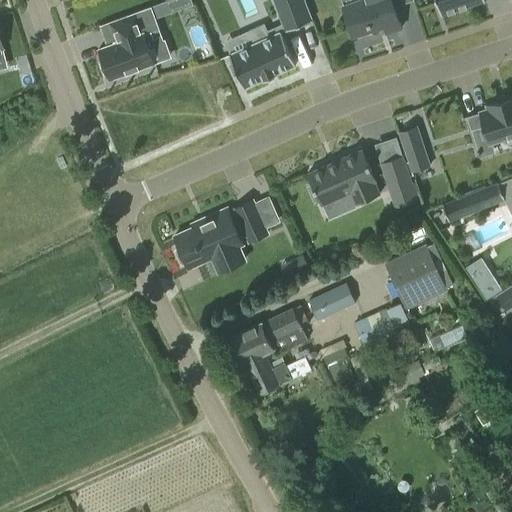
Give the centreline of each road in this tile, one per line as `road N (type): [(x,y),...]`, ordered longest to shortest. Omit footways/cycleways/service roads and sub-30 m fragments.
road 1 (residential): [(116,204),(336,108),(511,49)]
road 2 (unclassified): [(270,511),(182,350),(116,204)]
road 3 (unclassified): [(116,204),(38,0)]
road 4 (track): [(149,282),(0,355)]
